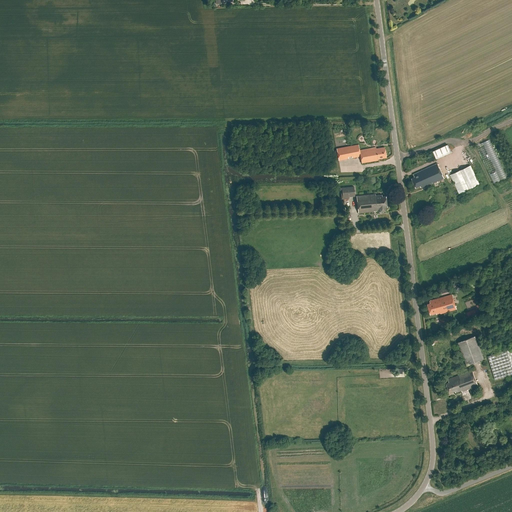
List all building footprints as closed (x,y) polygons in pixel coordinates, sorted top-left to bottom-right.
[(490,138),(477,144),(493,181),(507,175),(490,138)] [(432,150),(435,158),(451,151),(448,143),(432,150)] [(378,159),(386,158),(385,147),(376,149),(376,148),(360,151),(359,145),(336,149),(339,160),(349,159),(348,157),(352,156),(352,158),(360,156),(362,164),(362,163),(378,160),(378,159)] [(444,178),(438,164),(422,171),(421,171),(414,175),(415,177),(412,179),(416,188),(420,186),(421,188),(427,185),(427,186),(444,178)] [(471,166),(450,175),(459,194),(479,185),(471,166)] [(354,186),(340,188),(341,199),(349,199),(349,197),(355,197),(354,186)] [(358,213),(380,211),(380,212),(385,211),(385,207),(387,207),(386,196),(382,197),(382,195),(375,196),(375,194),(357,196),(358,213)] [(458,283),(454,290),(459,293),(463,286),(458,283)] [(441,314),(453,310),(457,309),(453,294),(447,296),(440,298),(433,300),(430,301),(430,303),(428,304),(431,315),(437,313),(437,314),(441,313),(441,314)] [(468,364),(485,358),(476,335),(459,341),(468,364)] [(511,348),(488,356),(495,380),(511,374),(511,348)] [(469,393),(468,389),(478,386),(472,371),(448,380),(449,383),(446,384),(450,393),(455,391),(456,393),(462,390),(463,395),(469,393)]
